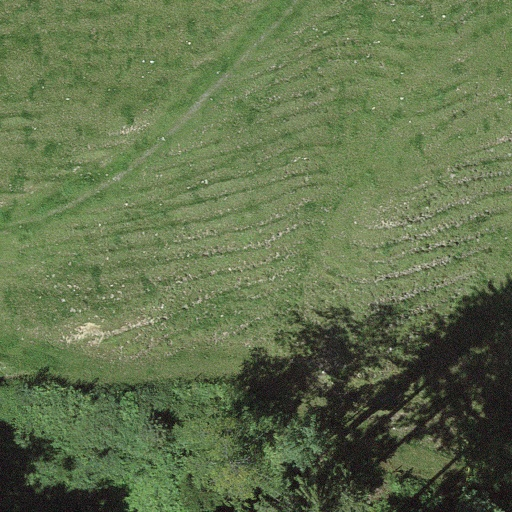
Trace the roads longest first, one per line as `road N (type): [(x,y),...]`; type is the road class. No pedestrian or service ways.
road 1 (track): [(0,395),(362,458),(511,469)]
road 2 (track): [(267,0),(121,157),(0,226)]
